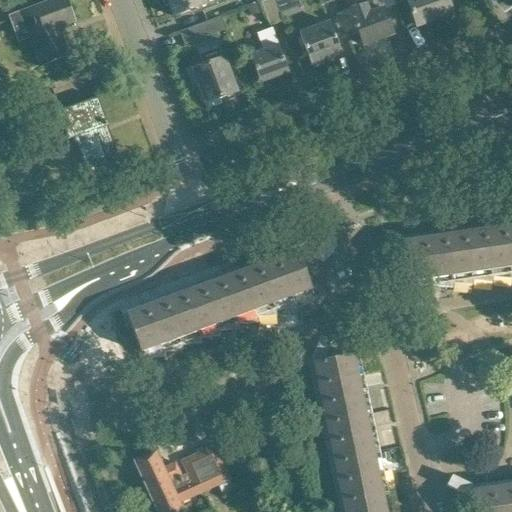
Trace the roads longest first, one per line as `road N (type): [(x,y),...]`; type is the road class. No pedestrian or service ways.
road 1 (residential): [(174,149),(511,27)]
road 2 (residential): [(432,511),(379,302),(326,172)]
road 3 (tertiary): [(199,219),(164,220),(0,283)]
road 4 (tertiary): [(326,172),(511,110)]
road 5 (secondary): [(9,446),(11,358),(59,314),(78,283)]
road 6 (residential): [(174,149),(118,0)]
road 7 (tertiary): [(78,283),(171,244),(199,219)]
road 8 (tertiary): [(199,219),(326,172)]
